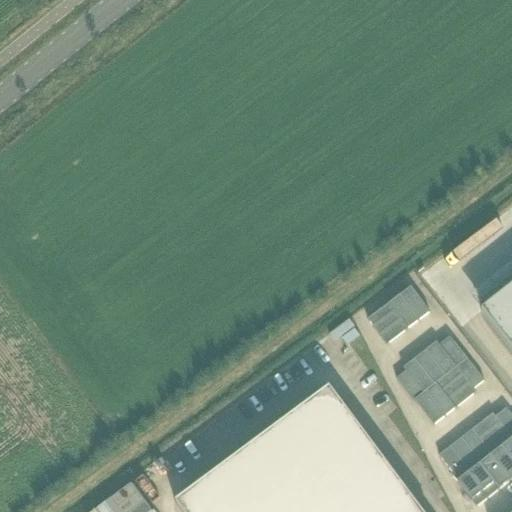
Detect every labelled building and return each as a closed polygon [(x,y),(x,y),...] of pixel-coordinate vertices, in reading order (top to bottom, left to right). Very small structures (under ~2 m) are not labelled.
[(511,288),(504,295),(504,296),(500,299),(501,300),(487,311),(485,310),(481,313),(511,353),(511,288)] [(400,297),(419,322),(430,314),(411,289),(400,297)] [(389,305),(408,330),(419,322),(400,297),(389,305)] [(389,305),(367,321),(386,347),(408,330),(389,305)] [(445,337),(436,344),(457,370),(468,362),(449,338),(448,340),(445,337)] [(426,352),(446,379),(457,370),(436,344),(426,352)] [(446,379),(426,352),(415,361),(436,387),(446,379)] [(425,396),(436,387),(415,361),(404,369),(425,396)] [(468,362),(457,370),(473,391),(484,382),(468,362)] [(404,369),(398,374),(400,377),(396,380),(414,404),(425,396),(404,369)] [(436,387),(454,411),(476,394),(473,391),(457,370),(446,379),(436,387)] [(425,396),(444,419),(454,411),(436,387),(425,396)] [(417,511),(329,392),(176,506),(179,511),(417,511)] [(420,409),(434,427),(444,419),(425,396),(414,404),(418,410),(420,409)] [(511,441),(511,440),(511,417),(506,410),(495,419),(511,441)] [(481,424),(470,433),(490,458),(501,449),(511,441),(495,419),(492,416),(481,424)] [(490,458),(470,433),(459,441),(479,467),(490,458)] [(511,463),(511,440),(511,441),(501,449),(511,463)] [(479,467),(459,441),(448,450),(468,475),(479,467)] [(510,483),(511,481),(511,463),(501,449),(490,458),(510,483)] [(448,450),(439,457),(454,477),(452,478),(457,484),(468,475),(448,450)] [(510,483),(490,458),(479,467),(499,492),(510,483)] [(488,501),(499,492),(479,467),(468,475),(488,501)] [(457,484),(477,509),(488,501),(468,475),(457,484)]
